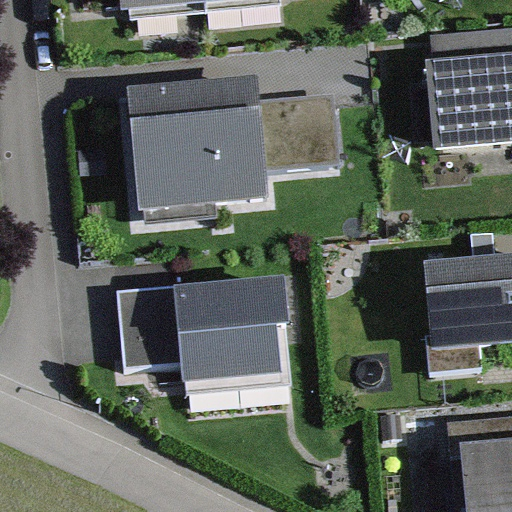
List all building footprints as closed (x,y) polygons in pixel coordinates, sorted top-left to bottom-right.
[(282,0),(114,0),(118,34),(284,18),(282,0)] [(511,67),(414,77),(423,171),(511,162),(511,67)] [(263,95),(105,112),(117,227),(269,211),(266,182),(334,175),(328,112),(266,119),(263,95)] [(511,278),(415,288),(424,380),(511,371),(511,278)] [(284,297),(162,310),(173,411),(295,398),(284,297)] [(511,511),(511,435),(450,442),(458,511),(511,511)]
